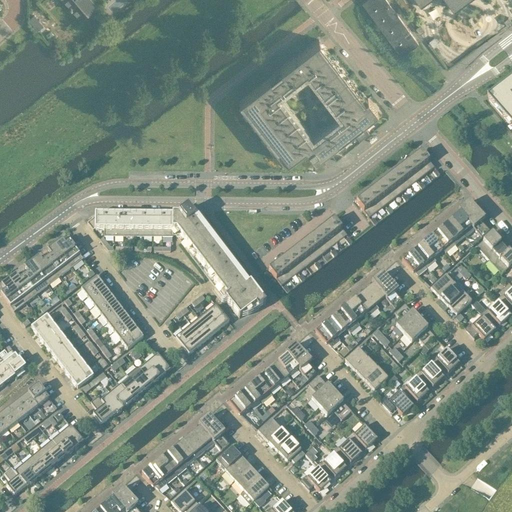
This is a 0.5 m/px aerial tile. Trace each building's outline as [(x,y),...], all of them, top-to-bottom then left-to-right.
[(65,0),(69,5),(71,7),(72,6),(78,12),(88,2),(86,0),(65,0)] [(400,19),(386,0),(365,0),(362,2),(383,32),(401,56),(418,43),(400,19)] [(415,0),(420,7),(429,0),(446,0),(453,9),(465,0),(415,0)] [(28,20),(33,26),(39,21),(34,15),(28,20)] [(507,27),(511,23),(507,17),(503,20),(507,27)] [(419,34),(424,30),(419,24),(415,28),(419,34)] [(434,38),(429,41),(433,48),(438,44),(434,38)] [(318,39),(293,59),(239,101),(240,102),(242,100),(250,111),(249,113),(251,112),(259,123),(258,125),(260,124),(269,135),(267,137),(269,136),(278,147),(276,148),(276,149),(278,147),(287,159),(285,160),(285,161),(305,146),(314,158),(338,139),(336,137),(348,129),(349,131),(349,130),(348,129),(359,120),(361,122),(377,110),(367,97),(362,100),(317,42),(319,40),(318,39)] [(511,82),(488,101),(511,128),(511,82)] [(360,142),(369,134),(366,131),(357,139),(360,142)] [(412,160),(425,176),(434,170),(421,153),(412,160)] [(417,182),(425,176),(412,160),(404,166),(417,182)] [(409,189),(417,182),(404,166),(396,172),(409,189)] [(401,195),(409,189),(396,172),(388,178),(401,195)] [(393,201),(401,195),(388,178),(380,185),(393,201)] [(385,208),(393,201),(380,185),(372,191),(385,208)] [(377,214),(385,208),(372,191),(364,197),(377,214)] [(368,220),(377,214),(364,197),(355,204),(368,220)] [(470,212),(464,207),(458,212),(460,215),(460,214),(471,227),(470,228),(479,238),(480,240),(489,233),(478,222),(479,221),(472,210),(470,212)] [(194,212),(190,216),(186,211),(179,217),(179,216),(172,216),(172,237),(176,237),(176,238),(214,289),(212,291),(235,321),(238,319),(238,320),(256,307),(241,288),(245,285),(192,216),(195,213),(194,212)] [(461,235),(470,228),(471,227),(460,214),(460,215),(458,216),(459,217),(456,220),(451,222),(461,235)] [(112,239),(112,216),(108,216),(108,217),(97,217),(86,225),(92,233),(94,231),(103,232),(103,239),(112,239)] [(121,239),(121,216),(112,216),(112,239),(121,239)] [(129,239),(129,216),(121,216),(121,239),(129,239)] [(138,239),(138,216),(129,216),(129,239),(138,239)] [(146,239),(146,216),(138,216),(138,239),(146,239)] [(155,239),(155,216),(146,216),(146,239),(155,239)] [(163,239),(164,216),(155,216),(155,239),(163,239)] [(172,239),(172,237),(172,216),(164,216),(163,239),(172,239)] [(325,227),(338,244),(346,237),(333,221),(325,227)] [(452,243),(461,235),(451,222),(448,224),(449,225),(446,228),(441,231),(452,243)] [(330,250),(338,244),(325,227),(317,234),(330,250)] [(452,243),(441,231),(439,232),(439,233),(436,236),(431,239),(442,251),(445,255),(455,247),(452,243)] [(322,257),(330,250),(317,234),(309,240),(322,257)] [(488,263),(503,249),(491,235),(476,249),(488,263)] [(479,238),(470,246),(472,248),(477,243),(480,240),(479,238)] [(432,259),(442,251),(431,239),(429,240),(430,241),(426,244),(422,247),(432,259)] [(102,240),(99,242),(104,249),(108,246),(102,240)] [(313,263),(322,257),(309,240),(300,246),(313,263)] [(69,244),(65,247),(61,242),(53,248),(71,270),(83,261),(69,244)] [(305,269),(313,263),(300,246),(292,252),(305,269)] [(432,259),(422,247),(419,248),(420,249),(417,252),(412,255),(426,271),(436,263),(432,259)] [(59,279),(71,270),(53,248),(46,253),(50,258),(46,261),(59,279)] [(501,276),(511,265),(511,258),(503,249),(488,263),(501,276)] [(297,275),(305,269),(292,252),(284,259),(297,275)] [(417,278),(426,271),(412,255),(409,256),(410,257),(401,263),(414,275),(417,278)] [(289,282),(297,275),(284,259),(276,265),(289,282)] [(46,261),(42,264),(38,260),(30,265),(48,288),(59,279),(46,261)] [(36,297),(48,288),(30,265),(23,271),(27,276),(23,279),(36,297)] [(281,288),(289,282),(276,265),(268,271),(281,288)] [(461,278),(467,273),(463,269),(460,272),(461,273),(458,275),(461,278)] [(23,279),(19,282),(15,277),(8,283),(25,305),(36,297),(23,279)] [(384,282),(382,284),(377,278),(371,283),(373,286),(374,286),(385,299),(384,299),(394,312),(402,304),(392,293),(393,292),(384,282)] [(453,287),(453,286),(445,278),(430,291),(439,300),(453,287)] [(87,300),(103,288),(96,279),(80,291),(87,300)] [(0,296),(13,314),(25,305),(8,283),(0,288),(4,293),(0,296)] [(375,307),(384,299),(385,299),(374,286),(373,286),(371,287),(372,288),(369,291),(364,294),(375,307)] [(462,295),(461,295),(453,286),(453,287),(439,300),(448,308),(462,295)] [(93,308),(109,296),(103,288),(87,300),(93,308)] [(479,297),(484,292),(480,288),(477,290),(478,291),(475,293),(479,297)] [(511,290),(511,291),(503,299),(501,297),(494,303),(496,305),(497,304),(503,311),(508,307),(511,311),(511,290)] [(378,311),(375,307),(364,294),(362,295),(362,296),(359,299),(354,302),(365,315),(368,319),(378,311)] [(457,317),(471,304),(462,294),(461,295),(462,295),(448,308),(457,317)] [(100,317),(116,305),(109,296),(93,308),(100,317)] [(355,323),(365,315),(354,302),(352,303),(353,304),(349,307),(345,310),(355,323)] [(503,311),(497,304),(496,305),(487,313),(485,312),(479,317),(481,319),(488,325),(493,321),(499,328),(509,318),(510,319),(510,318),(503,311)] [(107,326),(122,314),(116,305),(100,317),(107,326)] [(220,330),(228,324),(215,307),(207,314),(220,330)] [(401,323),(411,314),(404,307),(394,316),(401,323)] [(346,331),(355,323),(345,310),(342,311),(343,312),(340,315),(335,318),(346,331)] [(113,335),(129,322),(122,314),(107,326),(113,335)] [(212,337),(220,330),(207,314),(199,320),(212,337)] [(403,337),(418,322),(411,314),(401,323),(395,328),(403,337)] [(459,324),(463,320),(459,316),(455,320),(459,324)] [(37,338),(53,326),(46,317),(30,329),(37,338)] [(336,339),(346,331),(335,318),(332,319),(333,320),(330,323),(325,326),(336,339)] [(495,333),(488,325),(481,319),(472,328),(470,326),(464,332),(472,340),(477,335),(484,342),(494,333),(495,333)] [(204,344),(212,337),(199,320),(191,327),(204,344)] [(120,343),(136,331),(129,322),(113,335),(120,343)] [(417,340),(426,331),(418,322),(403,337),(411,345),(417,340)] [(43,347),(59,335),(53,326),(37,338),(43,347)] [(335,340),(336,339),(325,326),(323,327),(324,328),(320,331),(315,334),(331,350),(338,342),(335,340)] [(196,350),(204,344),(191,327),(183,334),(196,350)] [(127,352),(142,340),(136,331),(120,343),(127,352)] [(423,347),(433,338),(426,331),(417,340),(423,347)] [(379,343),(384,339),(377,332),(372,336),(379,343)] [(188,357),(196,350),(183,334),(175,340),(188,357)] [(50,355),(66,343),(59,335),(43,347),(50,355)] [(387,347),(389,345),(384,339),(379,343),(385,350),(387,348),(387,347)] [(57,364),(72,352),(66,343),(50,355),(57,364)] [(137,355),(142,351),(139,347),(134,351),(137,355)] [(423,357),(428,352),(423,347),(418,352),(423,357)] [(298,353),(296,355),(291,349),(284,355),(286,357),(287,357),(298,370),(297,371),(307,383),(315,376),(305,364),(306,363),(298,353)] [(132,359),(137,355),(134,351),(129,355),(132,359)] [(367,361),(366,361),(357,351),(344,363),(354,373),(367,361)] [(63,373),(79,361),(72,352),(57,364),(63,373)] [(462,370),(459,366),(446,352),(436,361),(434,359),(428,365),(429,367),(430,366),(436,373),(437,373),(441,369),(448,376),(458,366),(462,370)] [(398,364),(403,360),(397,353),(392,358),(398,364)] [(14,378),(24,370),(14,356),(4,364),(14,378)] [(164,374),(168,371),(156,357),(147,365),(159,380),(165,375),(164,374)] [(288,378),(297,371),(298,370),(287,357),(286,357),(285,359),(285,360),(282,362),(277,365),(288,378)] [(119,369),(125,364),(121,360),(116,365),(119,369)] [(377,371),(376,370),(367,360),(366,361),(367,361),(354,373),(364,383),(377,371)] [(70,381),(86,369),(79,361),(63,373),(70,381)] [(0,379),(4,385),(14,378),(4,364),(0,367),(0,379)] [(113,373),(119,369),(116,365),(110,369),(113,373)] [(153,385),(159,380),(147,365),(137,373),(149,387),(149,386),(152,384),(153,385)] [(278,386),(288,378),(277,365),(275,367),(276,368),(273,370),(268,373),(278,386)] [(437,373),(436,373),(430,366),(429,367),(420,375),(419,373),(412,379),(414,381),(414,380),(421,387),(426,383),(432,390),(442,380),(443,381),(443,380),(437,373)] [(77,390),(92,378),(86,369),(70,381),(77,390)] [(137,373),(135,370),(126,377),(128,380),(140,394),(143,391),(144,393),(150,388),(149,386),(149,387),(137,373)] [(387,381),(377,370),(376,370),(377,371),(364,383),(374,393),(387,381)] [(269,394),(278,386),(268,373),(265,375),(266,376),(263,378),(258,381),(269,394)] [(100,384),(105,379),(102,375),(96,379),(100,384)] [(316,396),(326,387),(317,378),(307,387),(316,396)] [(136,397),(140,394),(128,380),(119,388),(131,403),(137,398),(136,397)] [(421,387),(414,380),(414,381),(405,389),(403,388),(397,393),(398,395),(399,395),(405,402),(406,401),(410,397),(417,404),(427,394),(427,395),(428,394),(421,387)] [(269,394),(258,381),(255,383),(256,384),(253,386),(248,389),(259,402),(262,406),(272,398),(269,394)] [(38,409),(48,401),(38,387),(27,395),(38,409)] [(318,410),(334,396),(326,387),(316,396),(310,402),(318,410)] [(126,408),(131,403),(119,388),(110,395),(121,409),(125,407),(126,408)] [(249,410),(259,402),(248,389),(246,390),(247,392),(243,394),(238,397),(249,410)] [(289,399),(294,395),(289,389),(284,393),(289,399)] [(28,416),(38,409),(27,395),(17,403),(28,416)] [(121,409),(110,395),(101,403),(100,403),(112,417),(115,414),(116,416),(122,411),(121,409)] [(406,401),(405,402),(399,395),(398,395),(389,404),(388,402),(381,408),(389,416),(395,411),(401,418),(411,409),(412,409),(406,401)] [(332,413),(342,404),(334,396),(318,410),(326,419),(332,413)] [(240,417),(249,410),(238,397),(236,398),(237,400),(234,402),(228,405),(240,417)] [(100,403),(101,403),(97,399),(90,405),(96,413),(92,417),(100,427),(112,417),(100,403)] [(18,424),(28,416),(17,403),(7,410),(18,424)] [(341,423),(350,414),(342,404),(332,413),(341,423)] [(295,418),(300,414),(296,409),(293,411),(292,410),(290,413),(295,418)] [(0,422),(7,432),(18,424),(7,410),(0,415),(0,422)] [(267,413),(261,418),(254,411),(252,412),(263,424),(271,416),(267,413)] [(57,423),(62,419),(58,414),(53,418),(57,423)] [(302,420),(304,418),(300,414),(295,418),(300,424),(303,421),(302,420)] [(53,429),(56,426),(51,419),(48,422),(51,426),(53,429)] [(211,424),(209,426),(204,421),(197,426),(200,429),(200,428),(211,441),(210,441),(214,446),(220,454),(228,447),(218,435),(220,434),(211,424)] [(45,431),(51,426),(48,422),(42,426),(45,431)] [(280,432),(270,422),(257,434),(267,444),(280,432)] [(308,433),(314,428),(309,424),(307,426),(306,425),(304,427),(308,433)] [(77,445),(81,442),(70,428),(60,436),(73,452),(78,447),(77,445)] [(210,441),(211,441),(200,428),(200,429),(198,430),(199,431),(196,433),(191,436),(205,453),(214,446),(210,441)] [(316,435),(318,433),(314,428),(308,433),(314,438),(316,436),(316,435)] [(376,442),(363,428),(353,437),(352,435),(345,441),(347,443),(347,442),(354,449),(359,445),(365,451),(375,442),(376,442)] [(290,442),(289,442),(280,431),(280,432),(267,444),(277,454),(290,442)] [(32,440),(38,436),(35,432),(29,436),(32,440)] [(26,445),(32,440),(29,436),(23,441),(26,445)] [(67,456),(73,452),(60,436),(51,444),(62,458),(66,455),(67,456)] [(195,461),(205,453),(191,436),(188,438),(189,439),(186,442),(181,444),(195,461)] [(300,452),(290,441),(289,442),(290,442),(277,454),(287,464),(290,461),(294,466),(304,457),(300,452)] [(311,450),(316,446),(312,441),(307,445),(311,450)] [(354,449),(347,442),(347,443),(338,451),(336,449),(330,455),(331,457),(332,456),(338,463),(339,463),(343,459),(350,466),(360,456),(360,457),(361,456),(354,449)] [(62,458),(51,444),(41,452),(53,466),(56,463),(57,464),(63,459),(62,458)] [(185,469),(195,461),(181,444),(178,446),(179,447),(176,449),(171,452),(185,469)] [(13,455),(19,450),(16,446),(10,451),(13,455)] [(225,474),(240,459),(230,449),(215,463),(225,474)] [(50,468),(53,466),(41,452),(32,459),(45,474),(51,470),(50,468)] [(185,469),(171,452),(169,454),(170,455),(166,457),(161,460),(176,478),(186,470),(185,469)] [(339,463),(338,463),(332,456),(331,457),(322,465),(321,464),(314,469),(316,471),(317,471),(323,478),(323,477),(328,473),(334,480),(345,470),(345,471),(345,470),(339,463)] [(39,479),(45,474),(32,459),(23,467),(34,481),(35,481),(38,478),(39,479)] [(234,484),(249,469),(240,459),(225,474),(234,484)] [(166,486),(176,478),(161,460),(159,462),(160,463),(157,465),(152,468),(166,486)] [(207,467),(207,466),(203,461),(199,465),(203,470),(207,467)] [(511,511),(511,466),(495,492),(491,497),(488,502),(480,511),(511,511)] [(35,481),(34,481),(23,467),(14,474),(25,488),(29,486),(30,487),(36,482),(35,481)] [(158,493),(166,486),(152,468),(149,470),(150,471),(147,473),(141,477),(154,489),(158,493)] [(243,493),(258,479),(249,469),(234,484),(243,493)] [(14,474),(11,470),(3,476),(10,485),(5,488),(14,498),(25,488),(14,474)] [(323,477),(323,478),(317,471),(316,471),(307,480),(305,478),(299,484),(307,492),(313,487),(319,494),(329,485),(330,485),(323,477)] [(249,507),(268,490),(258,479),(243,493),(239,497),(249,507)] [(124,496),(122,497),(117,492),(111,497),(113,500),(113,499),(123,511),(136,511),(131,507),(132,506),(124,496)] [(194,503),(193,503),(184,493),(171,505),(177,511),(192,511),(198,507),(194,503)] [(254,504),(259,509),(265,503),(260,498),(254,504)] [(107,511),(123,511),(113,499),(113,500),(111,501),(112,502),(109,505),(104,508),(107,511)]
